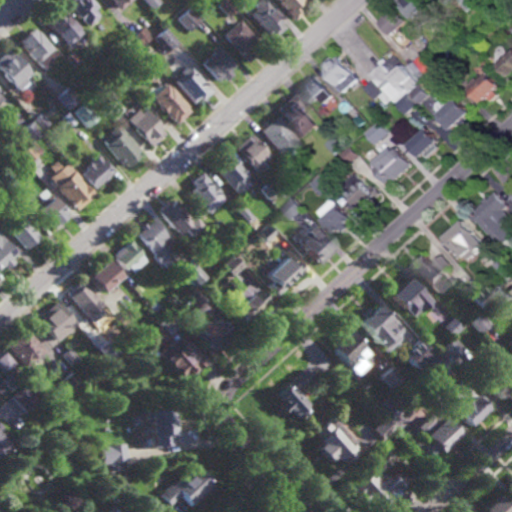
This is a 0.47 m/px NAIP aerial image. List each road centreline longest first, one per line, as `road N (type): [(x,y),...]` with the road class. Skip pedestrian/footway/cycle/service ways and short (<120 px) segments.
road 1 (residential): [(0,317),(355,0)]
road 2 (tertiary): [(231,383),(511,128)]
road 3 (tertiary): [(231,383),(226,423),(293,503)]
